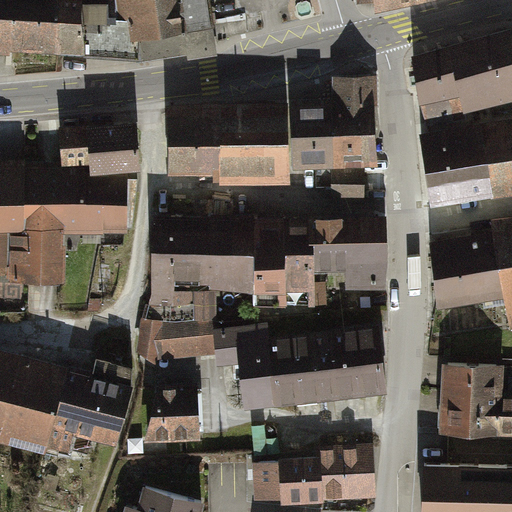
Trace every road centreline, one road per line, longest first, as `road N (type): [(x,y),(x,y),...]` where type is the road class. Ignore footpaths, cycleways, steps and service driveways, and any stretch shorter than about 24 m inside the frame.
road 1 (residential): [(388,511),(410,300),(402,151),(383,31)]
road 2 (primary): [(0,107),(159,86),(348,40)]
road 3 (unknown): [(396,423),(221,417),(212,412),(206,367)]
road 4 (primary): [(383,31),(511,3)]
